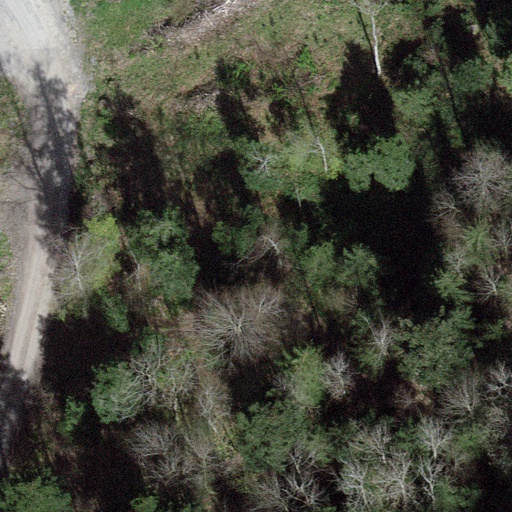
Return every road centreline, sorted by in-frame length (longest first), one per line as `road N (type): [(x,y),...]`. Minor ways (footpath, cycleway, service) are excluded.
road 1 (track): [(0,412),(33,296),(63,119)]
road 2 (unclassified): [(63,119),(63,37),(44,0)]
